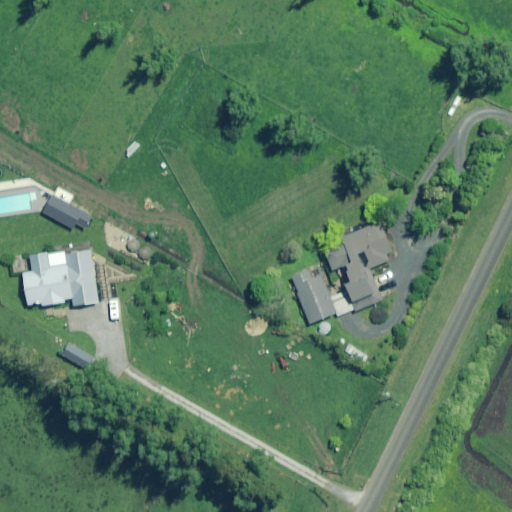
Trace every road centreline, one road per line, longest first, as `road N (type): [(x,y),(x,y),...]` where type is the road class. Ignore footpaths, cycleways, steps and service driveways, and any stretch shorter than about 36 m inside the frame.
road 1 (residential): [(511,204),(363,511)]
road 2 (unknown): [(365,508),(134,390),(90,334)]
